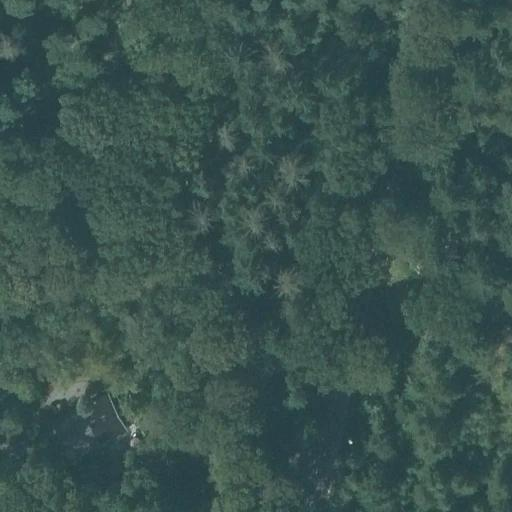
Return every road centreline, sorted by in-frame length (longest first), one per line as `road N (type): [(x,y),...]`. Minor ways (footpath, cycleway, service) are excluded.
road 1 (tertiary): [(324,442),(421,0)]
road 2 (track): [(511,294),(358,297)]
road 3 (unclassified): [(218,511),(324,442)]
